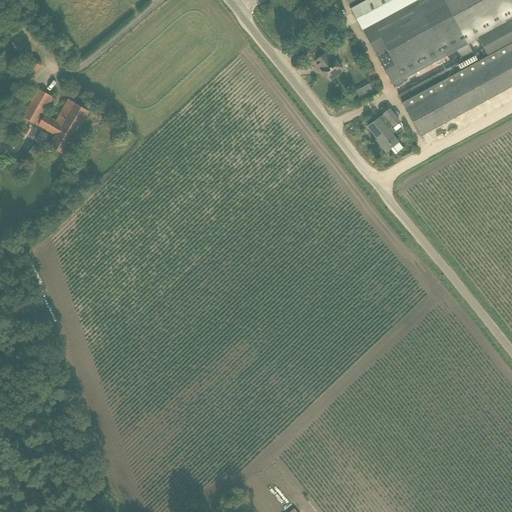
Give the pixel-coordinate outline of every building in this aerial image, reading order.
[(469,44),(478,39),(488,57),(511,43),(511,0),(346,0),(351,9),(350,9),(362,30),(362,29),(393,85),(457,51),(463,61),(474,55),(469,44)] [(478,52),(474,55),(463,61),(398,96),(402,103),(402,104),(403,104),(420,136),(511,86),(511,43),(488,57),(482,60),(478,52)] [(318,49),(323,56),(314,63),(320,71),(321,70),(330,81),(343,71),(333,58),(333,59),(327,52),(326,53),(321,47),(318,49)] [(369,84),(363,88),(367,96),(374,92),(369,84)] [(50,146),(64,155),(89,112),(69,99),(56,121),(44,114),(54,98),(39,89),(23,117),(38,126),(39,126),(56,136),(50,146)] [(395,132),(391,127),(393,126),(399,121),(390,110),(384,115),(379,119),(379,118),(368,127),(380,143),(379,144),(386,153),(391,149),(395,155),(403,149),(398,143),(392,134),(395,132)]
